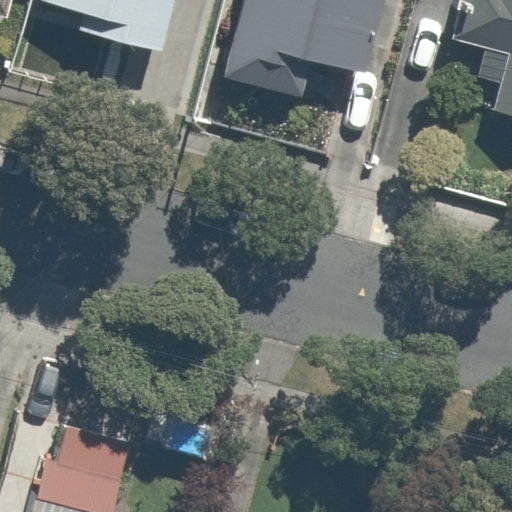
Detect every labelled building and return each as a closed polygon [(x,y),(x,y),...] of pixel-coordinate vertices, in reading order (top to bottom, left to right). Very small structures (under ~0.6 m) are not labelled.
[(14,0),(0,0),(0,17),(9,20),(14,0)] [(41,0),(38,12),(186,51),(200,0),(41,0)] [(402,0),(236,0),(217,74),(288,92),(294,69),(379,90),(402,0)] [(511,0),(460,0),(446,53),(475,61),(464,101),(511,113),(511,0)] [(131,511),(149,448),(55,423),(30,511),(131,511)]
